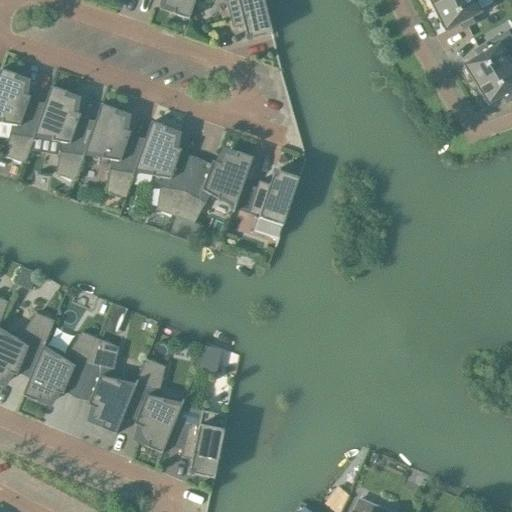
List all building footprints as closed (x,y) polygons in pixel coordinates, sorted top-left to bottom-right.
[(165,0),(164,7),(175,11),(174,15),(189,20),(196,0),(165,0)] [(273,35),(264,0),(226,0),(233,29),(244,26),(248,41),(273,35)] [(455,0),(429,0),(435,11),(455,0)] [(477,0),(455,0),(435,11),(446,32),(462,24),(464,29),(475,24),(472,19),(484,13),(477,0)] [(477,86),(511,63),(511,61),(500,43),(489,49),(486,45),(476,51),(479,56),(464,65),(477,86)] [(511,63),(477,86),(489,106),(504,97),(507,102),(511,98),(511,63)] [(1,69),(0,72),(0,122),(3,122),(2,124),(21,127),(31,96),(25,94),(26,83),(15,79),(17,75),(1,69)] [(66,97),(67,92),(51,87),(34,137),(35,137),(53,140),(53,141),(71,144),(81,114),(75,112),(77,100),(66,97)] [(144,144),(129,138),(132,132),(125,130),(127,118),(116,114),(117,110),(101,105),(84,155),(86,155),(103,158),(103,159),(112,161),(107,193),(126,199),(135,173),(134,172),(144,144)] [(134,172),(135,173),(153,176),(153,177),(171,180),(182,149),(175,147),(177,136),(166,132),(167,128),(152,122),(144,144),(134,172)] [(34,137),(10,134),(6,157),(26,164),(35,137),(34,137)] [(84,155),(60,151),(56,175),(76,182),(86,155),(84,155)] [(203,191),(219,200),(219,199),(235,208),(233,212),(234,213),(253,158),(238,153),(236,157),(225,153),(220,163),(213,161),(203,191)] [(255,232),(279,240),(300,179),(275,171),(270,185),(260,181),(249,214),(259,218),(255,232)] [(185,190),(184,191),(161,187),(157,210),(176,217),(185,190)] [(185,190),(176,217),(195,224),(207,203),(186,191),(186,190),(185,190)] [(16,286),(30,291),(37,274),(24,269),(16,286)] [(0,323),(9,302),(0,298),(0,323)] [(109,319),(121,324),(127,310),(115,305),(109,319)] [(24,334),(44,346),(43,347),(44,348),(55,321),(36,313),(23,334),(24,334)] [(13,338),(0,330),(0,381),(5,384),(17,376),(29,347),(14,337),(13,338)] [(90,366),(101,340),(82,333),(69,353),(71,353),(90,365),(90,366)] [(90,366),(91,366),(113,371),(114,371),(119,348),(101,340),(90,366)] [(59,357),(44,348),(43,347),(23,396),(38,402),(40,398),(51,403),(64,395),(76,366),(60,356),(59,357)] [(221,355),(204,351),(197,370),(217,374),(221,355)] [(146,359),(136,385),(137,386),(137,385),(160,390),(166,367),(146,359)] [(118,382),(119,380),(100,376),(88,405),(92,420),(103,424),(101,428),(117,435),(124,418),(137,386),(118,382)] [(163,454),(167,444),(166,443),(176,421),(185,400),(184,400),(182,405),(164,401),(165,400),(159,398),(160,390),(137,385),(137,386),(124,418),(136,421),(142,423),(138,439),(149,443),(147,448),(163,454)] [(188,424),(176,421),(166,443),(167,444),(184,447),(182,457),(193,459),(190,474),(215,479),(228,416),(202,411),(199,426),(188,423),(188,424)]
